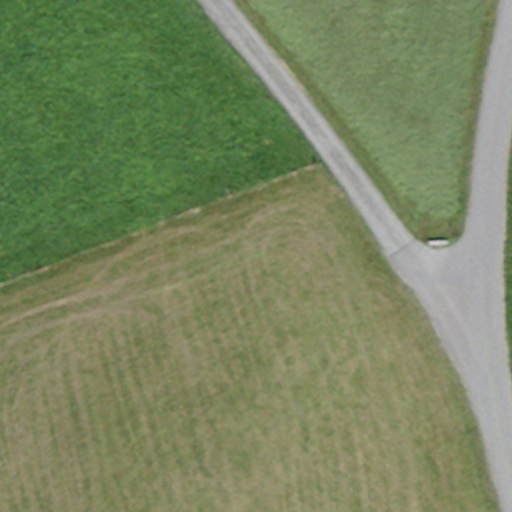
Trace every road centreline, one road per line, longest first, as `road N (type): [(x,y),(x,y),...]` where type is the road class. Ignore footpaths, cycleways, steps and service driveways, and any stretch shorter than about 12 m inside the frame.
road 1 (residential): [(475,347),(216,0)]
road 2 (residential): [(475,347),(485,196),(511,32)]
road 3 (residential): [(511,476),(475,347)]
